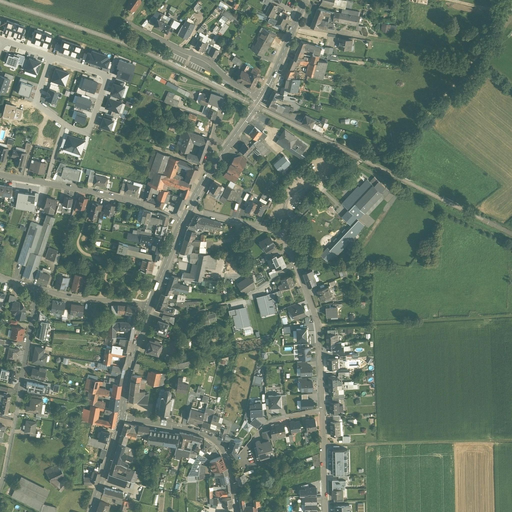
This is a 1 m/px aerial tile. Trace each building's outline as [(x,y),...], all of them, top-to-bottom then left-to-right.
[(130,0),(131,0),(131,1),(129,4),(127,8),(132,11),(133,8),(138,2),(138,0),(130,0)] [(347,0),(345,7),(352,8),(353,2),(347,0)] [(288,1),(284,12),(286,13),(287,11),(291,13),(294,4),(288,1)] [(270,6),(266,14),(269,15),(271,17),(271,16),(275,9),(277,6),(271,3),(270,6)] [(330,11),(318,8),(313,21),(319,22),(319,21),(320,22),(323,14),(330,15),(330,11)] [(156,11),(151,18),(156,20),(157,19),(160,13),(156,11)] [(240,29),(244,24),(226,11),(223,16),(227,19),(240,29)] [(266,14),(258,11),(255,18),(263,21),(264,19),(266,14)] [(342,13),(335,12),(334,20),(340,21),(340,22),(357,25),(358,25),(360,16),(358,16),(356,15),(348,14),(342,13)] [(277,19),(275,24),(278,26),(283,28),(289,16),(285,14),(283,17),(279,15),(277,19)] [(277,19),(271,16),(271,17),(269,15),(266,20),(275,24),(277,19)] [(160,20),(157,19),(156,20),(154,26),(160,29),(164,22),(160,20)] [(24,26),(7,20),(2,32),(20,38),(24,26)] [(183,24),(181,28),(180,28),(177,34),(186,39),(189,33),(190,33),(195,24),(186,20),(184,25),(183,24)] [(167,24),(164,22),(160,29),(167,32),(171,25),(167,24)] [(202,24),(197,31),(199,33),(200,34),(201,33),(206,27),(202,24)] [(269,31),(264,28),(257,39),(259,40),(268,45),(269,46),(276,34),(270,31),(269,31)] [(31,41),(49,47),(53,36),(35,30),(31,41)] [(210,39),(201,33),(200,34),(199,33),(199,35),(203,37),(201,41),(205,42),(205,41),(208,42),(209,40),(210,39)] [(353,40),(339,38),(338,41),(339,41),(338,47),(350,49),(351,45),(352,45),(353,40)] [(201,41),(199,39),(198,41),(195,47),(201,50),(201,49),(205,42),(201,41)] [(71,54),(79,57),(81,49),(80,49),(81,46),(63,40),(62,43),(62,42),(61,45),(59,50),(67,53),(70,54),(71,54)] [(211,41),(209,40),(208,42),(208,43),(204,51),(208,53),(211,46),(212,46),(214,43),(211,41)] [(268,45),(259,40),(255,46),(256,47),(254,50),(259,53),(263,55),(263,54),(268,45)] [(315,45),(306,43),(301,41),(297,52),(302,53),(304,48),(313,51),(315,45)] [(322,47),(315,45),(313,51),(313,53),(320,55),(320,52),(322,47)] [(212,46),(211,46),(208,53),(215,57),(219,49),(212,46)] [(85,59),(107,67),(109,61),(109,59),(106,58),(107,55),(92,50),(91,53),(88,52),(87,53),(85,59)] [(312,59),(304,57),(304,58),(303,57),(303,55),(301,55),(302,53),(297,52),(294,59),(299,61),(300,59),(303,60),(307,61),(311,62),(312,59)] [(15,55),(9,53),(7,57),(6,57),(4,62),(11,64),(11,66),(16,68),(18,63),(20,57),(17,56),(15,55)] [(320,55),(313,53),(312,59),(311,62),(317,63),(318,61),(320,55)] [(29,58),(28,59),(26,67),(25,69),(36,73),(40,62),(29,58)] [(118,69),(116,75),(127,79),(128,76),(131,77),(134,68),(131,67),(132,64),(119,59),(117,65),(116,65),(115,68),(118,69)] [(327,62),(318,61),(318,63),(319,64),(316,77),(322,79),(327,62)] [(311,62),(309,66),(307,74),(316,77),(319,64),(318,63),(317,63),(311,62)] [(247,64),(245,67),(243,71),(246,73),(245,74),(248,76),(250,72),(252,68),(247,64)] [(55,68),(51,80),(58,82),(65,85),(69,73),(55,68)] [(243,71),(241,70),(236,80),(253,88),(258,76),(260,73),(252,68),(250,72),(248,76),(245,74),(246,73),(243,71)] [(288,69),(287,68),(284,76),(285,77),(292,78),(293,77),(296,77),(298,72),(293,70),(288,69)] [(4,77),(0,75),(0,82),(7,85),(9,79),(4,77)] [(292,78),(285,77),(283,88),(284,88),(284,89),(288,90),(292,91),(292,89),(298,90),(300,79),(292,78)] [(81,88),(87,89),(94,92),(97,82),(85,78),(81,88)] [(18,92),(28,96),(32,85),(26,83),(22,82),(21,82),(18,92)] [(114,83),(113,82),(110,92),(121,96),(125,86),(123,86),(114,83)] [(51,83),(49,89),(57,92),(59,86),(57,85),(51,83)] [(76,92),(85,95),(87,89),(81,88),(78,86),(76,92)] [(45,99),(56,102),(58,98),(56,97),(58,92),(57,92),(49,89),(48,92),(47,92),(46,96),(47,96),(45,99)] [(280,94),(276,91),(274,89),(272,94),(277,97),(277,98),(287,100),(288,96),(287,96),(280,94)] [(175,106),(178,100),(172,98),(173,94),(168,92),(163,101),(166,102),(166,103),(175,106)] [(210,96),(203,93),(199,103),(207,106),(208,101),(210,96)] [(222,98),(211,94),(210,96),(208,101),(219,105),(222,98)] [(118,112),(122,102),(116,100),(109,98),(105,107),(112,110),(118,112)] [(275,100),(270,98),(267,105),(270,107),(276,109),(278,104),(273,102),(275,100)] [(90,104),(76,99),(75,104),(88,108),(90,104)] [(16,106),(6,103),(4,111),(3,110),(3,113),(4,114),(3,115),(13,117),(15,108),(16,106)] [(204,114),(214,118),(217,111),(207,107),(204,114)] [(20,118),(23,109),(15,108),(13,117),(17,118),(18,117),(20,118)] [(74,119),(83,122),(86,114),(82,113),(77,111),(74,119)] [(196,115),(189,113),(187,120),(194,123),(196,115)] [(316,119),(306,114),(302,123),(311,127),(312,127),(314,122),(316,119)] [(110,129),(113,120),(112,120),(104,117),(103,117),(100,126),(110,129)] [(323,127),(314,122),(312,127),(317,130),(317,129),(321,131),(323,127)] [(261,132),(254,127),(249,134),(257,140),(259,141),(262,138),(264,139),(267,135),(262,132),(261,132)] [(194,134),(184,130),(179,144),(178,148),(181,149),(180,153),(186,156),(187,153),(192,141),(194,134)] [(293,137),(284,131),(276,142),(285,148),(285,147),(289,150),(297,138),(294,136),(293,137)] [(209,139),(194,134),(192,141),(202,144),(200,149),(205,151),(209,139)] [(63,148),(72,151),(76,138),(68,135),(63,148)] [(85,141),(76,138),(72,151),(80,154),(82,149),(85,141)] [(297,138),(289,150),(303,160),(305,157),(301,155),(308,146),(297,138)] [(259,141),(257,140),(253,143),(258,149),(258,150),(262,146),(263,145),(259,141)] [(249,148),(245,143),(239,149),(247,156),(252,150),(249,148)] [(258,149),(253,143),(249,148),(252,150),(258,155),(260,153),(260,152),(258,150),(258,149)] [(187,153),(186,156),(185,158),(200,163),(205,151),(200,149),(199,153),(198,157),(187,153)] [(24,153),(13,150),(12,156),(15,157),(14,162),(23,165),(25,154),(26,153),(24,153)] [(169,156),(154,151),(147,170),(155,173),(155,171),(162,174),(169,156)] [(169,156),(162,174),(166,175),(173,177),(174,173),(177,165),(179,160),(169,156)] [(239,159),(234,157),(229,165),(239,170),(241,167),(240,166),(243,162),(239,159)] [(285,157),(280,161),(279,160),(274,164),(280,172),(290,163),(285,157)] [(46,163),(35,160),(34,164),(32,171),(43,174),(46,163)] [(191,164),(179,160),(177,165),(188,169),(189,169),(191,164)] [(60,163),(56,171),(63,173),(65,167),(66,164),(60,163)] [(195,168),(192,166),(192,165),(191,164),(189,169),(187,175),(194,178),(198,169),(195,168)] [(239,170),(229,165),(225,173),(233,178),(236,174),(237,174),(239,170)] [(65,167),(63,173),(62,177),(77,181),(79,173),(76,172),(77,170),(65,167)] [(162,174),(155,171),(155,173),(151,183),(150,186),(160,189),(161,189),(162,189),(163,186),(164,182),(166,175),(162,174)] [(233,178),(225,173),(223,176),(233,182),(235,179),(233,178)] [(108,178),(95,175),(94,183),(93,184),(106,187),(108,178)] [(166,175),(164,182),(169,184),(169,183),(177,186),(180,180),(173,177),(166,175)] [(358,186),(341,204),(347,210),(341,217),(350,226),(345,230),(343,232),(343,233),(337,239),(336,239),(334,241),(334,242),(328,249),(327,248),(320,255),(326,260),(327,260),(326,260),(333,254),(333,253),(335,256),(342,249),(341,248),(343,246),(344,247),(351,239),(350,239),(352,237),(353,237),(359,230),(364,225),(358,220),(383,194),(385,196),(390,191),(386,188),(379,181),(374,177),(370,182),(368,179),(360,187),(358,186)] [(191,183),(180,180),(177,186),(185,188),(189,190),(191,183)] [(221,186),(213,181),(209,189),(217,194),(221,186)] [(139,186),(127,183),(124,192),(137,195),(139,186)] [(12,187),(3,185),(2,195),(5,195),(10,196),(11,190),(12,187)] [(235,190),(227,185),(226,188),(222,196),(227,198),(231,199),(235,190)] [(217,194),(209,189),(206,193),(219,200),(222,195),(222,196),(226,188),(221,186),(217,194)] [(159,192),(156,199),(157,199),(163,201),(166,193),(167,193),(167,191),(166,190),(162,189),(161,189),(160,189),(159,192)] [(35,195),(28,194),(25,193),(25,194),(19,193),(18,193),(17,198),(16,206),(33,209),(34,200),(35,195)] [(167,193),(166,193),(163,201),(167,203),(169,204),(170,203),(172,198),(173,195),(170,194),(167,193)] [(179,196),(178,196),(173,195),(172,198),(176,200),(174,205),(170,203),(169,204),(181,209),(186,199),(179,196)] [(72,198),(64,196),(63,203),(62,205),(63,205),(69,206),(71,206),(72,198)] [(56,200),(47,197),(44,206),(53,208),(54,209),(56,200)] [(87,199),(80,197),(79,201),(77,207),(84,209),(87,199)] [(163,201),(157,199),(155,204),(155,206),(161,208),(163,203),(166,204),(167,203),(163,201)] [(248,203),(245,210),(252,214),(253,211),(257,204),(250,200),(248,203)] [(257,204),(253,211),(260,214),(264,207),(266,204),(265,204),(259,201),(257,204)] [(95,204),(93,203),(89,217),(96,219),(98,210),(100,204),(96,203),(95,204)] [(114,205),(107,203),(107,205),(105,205),(103,212),(104,212),(103,215),(106,216),(107,213),(112,214),(114,205)] [(169,204),(167,203),(166,204),(164,210),(178,216),(181,209),(169,204)] [(150,212),(143,210),(141,216),(140,222),(147,223),(149,217),(150,217),(151,214),(150,214),(150,212)] [(169,216),(157,213),(157,214),(158,214),(156,219),(159,219),(159,223),(166,225),(169,216)] [(55,217),(47,214),(44,221),(52,224),(55,217)] [(199,221),(193,218),(189,225),(195,226),(196,227),(198,224),(199,221)] [(208,225),(200,222),(199,221),(198,224),(203,226),(202,229),(213,229),(214,221),(213,220),(212,226),(208,225)] [(35,249),(33,253),(31,252),(30,252),(26,265),(23,276),(34,280),(34,278),(36,272),(43,251),(46,242),(52,224),(44,221),(35,249)] [(42,226),(31,222),(18,263),(26,265),(30,252),(31,252),(32,248),(35,249),(42,226)] [(166,225),(159,223),(158,224),(157,231),(164,233),(166,225)] [(195,226),(189,225),(187,229),(185,234),(194,236),(195,234),(195,232),(193,231),(194,228),(195,228),(195,226)] [(127,240),(140,242),(140,240),(142,235),(128,233),(127,240)] [(154,237),(153,242),(152,246),(150,250),(154,251),(159,252),(163,238),(155,237),(154,237)] [(269,237),(268,237),(265,239),(265,240),(262,242),(261,241),(260,242),(260,243),(261,245),(262,246),(263,247),(264,247),(266,250),(266,249),(273,245),(274,245),(274,244),(272,241),(271,241),(270,240),(270,239),(269,237)] [(192,241),(184,238),(181,248),(186,249),(187,245),(189,245),(189,244),(199,245),(200,240),(193,240),(192,241)] [(117,251),(126,253),(128,246),(119,243),(117,251)] [(48,247),(46,252),(45,258),(49,259),(50,258),(54,259),(57,250),(48,247)] [(144,253),(137,252),(136,256),(143,258),(154,260),(156,261),(157,256),(152,255),(149,254),(144,253)] [(199,253),(198,258),(196,264),(205,265),(207,254),(199,253)] [(211,254),(207,254),(205,265),(213,266),(215,254),(211,254)] [(281,255),(276,257),(275,255),(272,257),(267,259),(271,268),(275,266),(277,270),(286,266),(281,255)] [(153,264),(142,261),(142,262),(143,262),(142,265),(140,265),(139,269),(150,271),(151,268),(152,268),(153,264)] [(196,264),(193,263),(190,275),(194,275),(193,279),(202,280),(203,276),(205,265),(196,264)] [(275,266),(271,268),(272,271),(268,273),(269,274),(276,271),(276,270),(277,270),(275,266)] [(313,270),(303,274),(306,281),(314,278),(313,275),(314,274),(313,270)] [(50,274),(40,271),(39,273),(37,279),(37,280),(47,283),(50,274)] [(83,276),(75,274),(73,282),(75,282),(73,289),(80,291),(84,277),(84,276),(83,276)] [(61,276),(60,275),(58,276),(55,286),(64,288),(64,285),(67,278),(66,278),(62,277),(61,276)] [(244,279),(237,284),(240,288),(241,288),(245,293),(253,287),(251,284),(253,283),(251,275),(244,280),(244,279)] [(181,278),(171,276),(167,288),(172,290),(172,289),(178,290),(179,285),(179,284),(177,283),(178,278),(181,278)] [(291,276),(281,279),(283,284),(285,289),(294,285),(291,276)] [(314,278),(306,281),(308,287),(316,285),(314,278)] [(328,287),(318,291),(321,299),(324,298),(326,302),(330,300),(329,296),(332,295),(328,287)] [(167,288),(165,294),(161,293),(158,300),(166,302),(172,302),(173,300),(173,299),(167,298),(170,292),(179,294),(179,290),(178,290),(172,289),(172,290),(167,288)] [(274,293),(266,295),(267,297),(271,296),(272,302),(276,301),(275,298),(274,293)] [(266,295),(256,297),(261,316),(275,312),(272,302),(271,296),(267,297),(266,295)] [(166,302),(158,300),(157,304),(155,309),(162,311),(171,314),(173,308),(164,306),(166,302)] [(64,303),(53,301),(52,307),(52,308),(52,312),(62,313),(63,313),(63,309),(64,303)] [(20,304),(19,303),(15,302),(14,303),(13,303),(12,304),(12,308),(14,308),(18,313),(17,314),(16,317),(15,317),(24,319),(25,312),(24,309),(25,308),(21,303),(20,304)] [(83,305),(72,304),(71,310),(70,314),(72,314),(82,315),(83,305)] [(138,308),(127,305),(118,305),(118,311),(125,313),(132,315),(136,316),(138,308)] [(297,308),(291,310),(295,319),(305,316),(302,306),(297,308)] [(246,307),(236,309),(238,318),(234,319),(236,329),(250,325),(246,307)] [(327,316),(338,315),(337,307),(333,308),(327,308),(327,316)] [(230,319),(234,319),(238,318),(236,309),(229,311),(230,319)] [(47,317),(40,312),(38,321),(41,321),(46,322),(47,317)] [(208,317),(203,318),(204,323),(209,322),(209,321),(215,320),(214,313),(207,315),(208,317)] [(171,316),(163,314),(161,318),(169,321),(172,324),(173,324),(174,317),(171,316)] [(168,323),(158,320),(155,329),(157,330),(156,333),(165,336),(166,333),(165,332),(168,323)] [(41,324),(40,330),(38,329),(36,336),(39,337),(38,339),(41,339),(41,340),(41,341),(42,341),(42,342),(43,342),(44,342),(46,342),(46,340),(45,340),(48,323),(46,322),(41,321),(40,322),(40,323),(40,324),(41,324)] [(135,324),(127,323),(127,322),(125,322),(120,322),(118,322),(116,322),(115,330),(129,329),(134,329),(135,324)] [(24,328),(13,326),(11,337),(21,339),(22,335),(22,333),(23,333),(24,328)] [(301,329),(296,329),(297,340),(301,340),(307,339),(306,337),(306,332),(308,332),(307,327),(301,327),(301,329)] [(327,335),(326,335),(327,343),(336,342),(335,334),(327,335)] [(154,341),(149,339),(148,343),(147,344),(146,346),(147,347),(146,351),(151,352),(151,353),(152,353),(153,353),(158,354),(159,352),(160,352),(162,347),(160,346),(161,343),(157,342),(158,340),(154,339),(154,341)] [(20,350),(9,347),(7,359),(16,361),(17,354),(19,355),(20,350)] [(44,349),(35,347),(32,362),(40,364),(41,362),(45,363),(47,355),(43,355),(44,349)] [(303,347),(299,348),(299,349),(299,354),(301,354),(301,359),(310,359),(310,355),(310,354),(310,351),(309,347),(303,347)] [(112,349),(106,348),(103,364),(107,365),(109,365),(111,354),(112,349)] [(116,350),(112,349),(111,354),(121,356),(121,358),(122,358),(122,361),(127,361),(129,352),(116,350)] [(337,358),(328,359),(328,363),(327,363),(328,368),(332,368),(338,368),(337,358)] [(170,371),(195,365),(194,360),(168,367),(170,371)] [(119,367),(113,365),(113,366),(111,374),(118,376),(123,377),(125,368),(121,367),(119,367)] [(306,365),(300,366),(300,368),(300,375),(311,375),(311,365),(306,365)] [(39,370),(33,369),(31,376),(39,378),(40,377),(43,377),(44,372),(39,370)] [(15,371),(6,370),(5,377),(7,378),(14,379),(15,371)] [(160,372),(151,370),(150,378),(148,384),(158,385),(160,372)] [(167,374),(160,372),(158,385),(165,386),(167,374)] [(145,380),(141,379),(141,376),(132,375),(130,381),(139,382),(146,383),(146,380),(145,380)] [(337,377),(335,377),(335,375),(331,375),(332,377),(328,377),(329,386),(338,385),(337,377)] [(188,383),(182,382),(183,377),(178,377),(176,390),(186,392),(188,383)] [(99,380),(91,379),(88,391),(96,392),(97,388),(98,384),(99,380)] [(148,392),(138,391),(139,382),(130,381),(128,401),(137,402),(137,403),(147,404),(147,399),(148,399),(148,392)] [(306,381),(301,381),(301,382),(301,386),(302,386),(303,390),(312,390),(312,381),(306,381)] [(27,389),(42,393),(44,385),(27,382),(26,386),(28,386),(27,389)] [(195,392),(203,395),(204,390),(201,389),(202,386),(198,385),(195,392)] [(338,385),(329,386),(329,394),(332,394),(332,395),(337,395),(337,394),(338,394),(338,385)] [(121,388),(113,387),(111,393),(111,396),(119,397),(121,388)] [(170,396),(169,396),(170,393),(171,393),(170,391),(171,391),(171,390),(170,390),(169,389),(168,388),(168,389),(167,388),(166,388),(166,389),(165,389),(160,388),(158,398),(157,398),(157,401),(157,402),(156,402),(155,412),(158,413),(159,413),(161,413),(160,418),(165,418),(165,414),(167,414),(167,415),(168,415),(168,414),(171,415),(174,398),(170,397),(170,396)] [(96,392),(88,391),(86,404),(90,405),(91,405),(94,406),(96,401),(97,393),(96,392)] [(7,393),(4,392),(4,393),(2,399),(2,402),(9,403),(10,395),(6,394),(7,393)] [(277,394),(272,394),(272,395),(268,395),(269,407),(273,407),(276,407),(276,406),(281,406),(281,404),(280,398),(280,395),(280,394),(277,394)] [(119,397),(111,396),(110,404),(118,406),(119,397)] [(42,399),(31,397),(30,406),(26,406),(26,410),(36,412),(39,412),(39,411),(40,403),(42,403),(42,399)] [(313,407),(313,400),(308,400),(302,400),(301,400),(301,408),(305,408),(305,409),(310,408),(310,407),(313,407)] [(9,403),(2,402),(0,409),(0,411),(3,413),(3,411),(7,412),(9,403)] [(249,403),(250,414),(262,414),(261,402),(249,403)] [(333,402),(330,403),(330,412),(340,411),(343,411),(342,405),(339,405),(339,402),(333,402)] [(94,406),(91,405),(90,405),(89,409),(86,422),(96,424),(97,418),(99,407),(99,406),(94,406)] [(86,422),(89,409),(83,408),(80,421),(86,422)] [(109,409),(104,408),(104,411),(111,413),(110,418),(115,420),(117,410),(109,409)] [(197,411),(190,409),(187,420),(194,422),(197,411)] [(204,413),(197,411),(194,422),(201,425),(202,420),(203,416),(204,413)] [(219,416),(213,414),(210,422),(216,424),(215,428),(209,426),(208,431),(218,435),(220,429),(219,428),(221,423),(217,421),(219,416)] [(206,416),(203,416),(202,420),(201,425),(200,428),(208,431),(209,426),(210,423),(204,421),(206,416)] [(256,418),(255,417),(252,420),(249,423),(256,428),(261,423),(256,418)] [(108,421),(97,418),(96,424),(114,428),(115,423),(109,422),(108,421)] [(314,419),(305,420),(307,429),(316,428),(314,419)] [(36,422),(26,420),(24,431),(30,432),(34,433),(36,422)] [(299,421),(294,422),(294,421),(290,422),(291,431),(300,430),(299,426),(300,426),(299,421)] [(243,428),(248,432),(252,426),(247,423),(243,428)] [(283,424),(279,425),(274,426),(275,429),(276,435),(285,433),(283,424)] [(144,427),(138,426),(138,430),(137,433),(148,435),(149,430),(149,428),(144,427)] [(218,435),(217,438),(223,439),(224,435),(226,429),(220,426),(218,435)] [(130,428),(123,427),(121,434),(126,435),(127,436),(128,436),(129,433),(130,428)] [(107,430),(103,429),(103,430),(101,430),(100,432),(98,431),(97,436),(99,437),(98,439),(106,442),(109,432),(106,431),(107,430)] [(154,430),(149,430),(148,435),(147,441),(155,442),(156,434),(156,431),(154,431),(154,430)] [(270,430),(262,432),(264,440),(272,438),(270,430)] [(164,432),(159,431),(159,432),(156,431),(156,434),(155,442),(163,443),(164,432)] [(169,433),(164,432),(163,443),(170,444),(172,433),(169,433)] [(193,435),(180,432),(179,434),(177,444),(183,445),(184,445),(185,439),(188,439),(188,440),(191,441),(193,435)] [(175,433),(175,434),(172,433),(170,444),(177,445),(177,444),(179,434),(175,433)] [(126,435),(121,434),(118,444),(123,446),(126,435)] [(199,436),(193,435),(191,441),(190,444),(192,445),(194,440),(197,441),(196,444),(200,447),(204,438),(199,436)] [(98,439),(89,437),(87,444),(104,448),(106,442),(98,439)] [(200,447),(200,448),(205,451),(207,449),(208,449),(210,447),(209,446),(211,444),(204,438),(200,447)] [(231,439),(230,442),(227,449),(231,450),(233,451),(234,446),(236,440),(233,439),(231,439)] [(260,443),(256,444),(257,446),(260,457),(268,455),(267,450),(271,448),(269,440),(260,443)] [(123,446),(118,444),(114,459),(118,460),(120,461),(121,458),(125,460),(125,458),(127,459),(128,455),(122,453),(125,446),(123,446)] [(183,445),(177,444),(177,445),(177,446),(176,446),(174,451),(173,455),(180,457),(180,455),(184,456),(186,448),(183,447),(183,445)] [(135,450),(125,446),(122,453),(128,455),(133,457),(135,450)] [(333,450),(333,473),(334,473),(340,473),(347,473),(347,450),(339,450),(334,450),(333,450)] [(196,457),(187,476),(198,475),(199,466),(200,465),(201,462),(208,459),(202,455),(198,458),(196,457)] [(221,456),(209,461),(213,471),(214,471),(218,470),(226,468),(221,456)] [(113,461),(112,461),(110,469),(115,471),(115,470),(118,470),(118,468),(122,469),(123,466),(121,465),(118,463),(113,461)] [(126,477),(122,476),(121,477),(121,478),(127,480),(130,481),(132,478),(135,480),(139,472),(137,471),(135,470),(135,471),(129,468),(126,467),(123,466),(122,469),(128,472),(126,477)] [(60,467),(47,474),(51,480),(55,478),(63,473),(60,467)] [(226,468),(218,470),(220,476),(227,474),(226,468)] [(98,472),(94,471),(91,481),(96,483),(100,472),(98,472)] [(244,472),(235,475),(238,482),(243,480),(246,479),(244,472)] [(114,475),(109,473),(107,480),(124,486),(127,480),(121,478),(120,477),(114,475)] [(227,474),(220,476),(221,483),(222,489),(226,488),(226,489),(226,495),(231,495),(229,482),(227,474)] [(49,490),(21,477),(15,488),(44,501),(49,490)] [(64,478),(60,482),(55,478),(51,480),(49,481),(61,490),(66,483),(64,478)] [(332,479),(332,489),(342,488),(345,488),(345,484),(346,484),(346,479),(339,480),(339,479),(332,479)] [(315,487),(311,487),(309,487),(306,487),(306,489),(301,489),(300,489),(300,493),(300,496),(305,496),(315,496),(315,495),(315,492),(316,492),(315,487)] [(44,501),(15,488),(11,496),(39,510),(43,503),(44,501)] [(109,489),(105,488),(103,494),(121,499),(123,493),(109,489)] [(342,488),(332,489),(333,497),(334,497),(342,497),(342,488)] [(315,496),(305,496),(305,504),(316,503),(316,495),(315,495),(315,496)] [(259,497),(250,497),(251,499),(253,499),(254,506),(256,506),(257,506),(259,506),(259,497)] [(231,498),(222,498),(223,506),(232,507),(231,498)] [(127,501),(123,500),(122,504),(119,511),(124,511),(126,505),(127,501)] [(106,511),(109,505),(100,501),(97,509),(103,511),(106,511)] [(55,511),(56,507),(43,503),(39,510),(43,511),(44,511),(55,511)] [(316,503),(305,504),(305,511),(309,511),(316,511),(316,503)]
